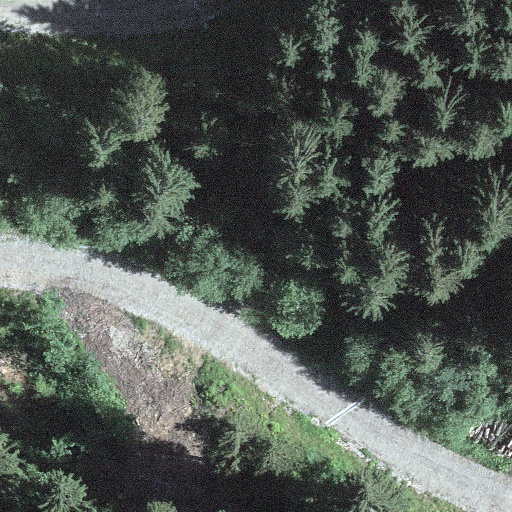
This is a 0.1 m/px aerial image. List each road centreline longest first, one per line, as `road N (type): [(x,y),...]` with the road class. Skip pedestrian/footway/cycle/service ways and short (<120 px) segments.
road 1 (track): [(0,262),(67,271),(223,329),(511,498)]
road 2 (track): [(128,0),(0,2)]
